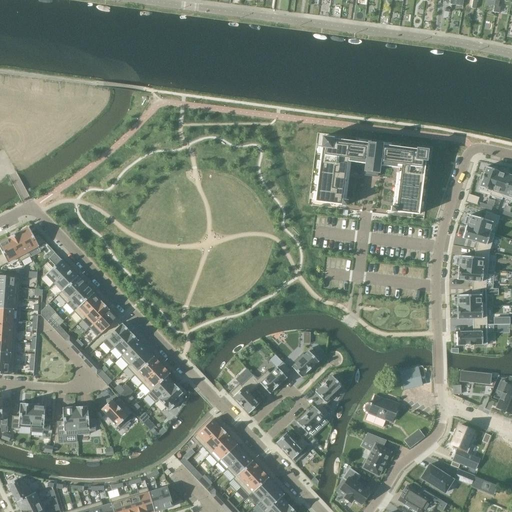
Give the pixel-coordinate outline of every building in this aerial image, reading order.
[(314,200),(314,202),(341,205),(346,206),(346,201),(344,201),(342,201),(347,159),(365,161),(364,171),(364,175),(377,177),(377,173),(378,173),(379,163),(397,165),(398,158),(402,159),(395,208),(394,208),(394,207),(391,207),(390,212),(395,212),(418,215),(425,160),(425,161),(427,150),(417,149),(416,150),(390,146),(390,147),(390,150),(381,148),(382,146),(382,145),(381,145),(367,143),(366,143),(366,144),(367,144),(366,147),(358,146),(358,143),(358,142),(332,139),(322,137),(321,147),(322,148),(322,147),(324,148),(324,154),(320,154),(319,161),(320,161),(323,161),(322,170),(318,169),(317,177),(318,177),(321,177),(320,185),(316,185),(315,192),(316,192),(319,192),(318,201),(314,200)] [(479,187),(478,189),(490,193),(489,195),(498,171),(497,171),(497,170),(488,167),(486,167),(486,168),(484,173),(481,181),(479,187),(479,186),(479,187)] [(498,171),(489,195),(501,199),(509,175),(498,172),(498,171)] [(511,176),(509,175),(501,199),(501,200),(502,197),(511,200),(511,176)] [(466,217),(464,224),(467,225),(466,226),(466,227),(494,235),(494,234),(489,233),(492,223),(497,224),(499,217),(486,213),(484,220),(469,215),(469,216),(469,218),(466,217)] [(28,227),(18,233),(30,256),(31,256),(28,252),(38,246),(45,243),(45,242),(44,243),(38,236),(34,238),(28,227)] [(466,227),(462,238),(463,238),(477,242),(475,250),(488,252),(494,235),(466,227)] [(18,233),(8,238),(20,262),(30,256),(18,233)] [(0,266),(7,263),(17,258),(20,262),(8,238),(0,242),(0,249),(3,255),(0,256),(0,266)] [(457,258),(456,266),(458,266),(458,267),(458,268),(487,270),(488,252),(475,250),(474,257),(459,256),(459,257),(459,258),(457,258)] [(55,265),(45,275),(54,283),(69,268),(61,260),(55,253),(49,258),(55,265)] [(69,268),(54,283),(61,291),(77,276),(69,268)] [(458,268),(457,280),(458,280),(472,281),(472,288),(485,288),(492,289),(493,271),(487,270),(458,268)] [(0,275),(0,286),(20,288),(20,277),(0,275)] [(61,291),(58,295),(66,303),(85,285),(77,276),(61,291)] [(85,285),(66,303),(74,312),(93,293),(85,285)] [(0,286),(0,297),(19,299),(20,288),(0,286)] [(457,298),(454,298),(454,305),(457,305),(457,307),(486,307),(485,288),(472,288),(472,295),(457,295),(457,296),(457,298)] [(93,293),(74,312),(81,320),(101,301),(93,293)] [(0,308),(18,310),(19,299),(0,297),(0,308)] [(101,301),(81,320),(89,328),(109,310),(101,301)] [(486,307),(457,307),(457,319),(458,319),(472,319),(473,325),(486,325),(486,307)] [(0,308),(0,319),(17,321),(17,320),(13,320),(13,310),(18,311),(18,310),(0,308)] [(109,310),(89,328),(97,337),(116,319),(117,318),(109,310)] [(0,319),(0,330),(17,332),(17,321),(0,319)] [(122,323),(102,342),(111,351),(130,332),(122,323)] [(457,332),(456,332),(456,346),(457,346),(457,345),(465,345),(465,346),(473,345),(487,345),(486,325),(473,325),(473,332),(457,332)] [(0,330),(0,341),(16,342),(17,332),(0,330)] [(130,332),(111,351),(114,348),(122,355),(120,357),(138,340),(130,332)] [(138,340),(120,357),(128,365),(126,367),(146,349),(138,340)] [(0,341),(0,352),(15,353),(16,342),(0,341)] [(296,363),(291,367),(301,377),(321,358),(312,348),(304,355),(302,354),(294,361),(296,363)] [(146,349),(126,367),(134,375),(154,357),(146,349)] [(0,352),(0,362),(14,364),(15,353),(0,352)] [(154,357),(134,375),(142,384),(161,365),(154,357)] [(0,362),(0,374),(14,375),(14,364),(0,362)] [(282,362),(276,367),(285,376),(291,371),(282,362)] [(161,365),(142,384),(149,392),(147,394),(147,395),(169,374),(161,365)] [(257,379),(256,380),(260,384),(270,394),(286,378),(285,376),(276,367),(270,374),(267,370),(257,379)] [(418,368),(399,372),(403,389),(422,385),(418,368)] [(246,370),(236,379),(241,385),(251,376),(246,370)] [(461,372),(460,383),(493,386),(494,375),(461,372)] [(169,374),(147,395),(155,403),(174,384),(167,377),(170,374),(169,374)] [(252,375),(246,380),(255,389),(260,384),(256,380),(257,379),(252,375)] [(332,376),(315,392),(325,402),(342,386),(332,376)] [(246,380),(241,385),(249,394),(255,389),(246,380)] [(500,400),(497,407),(511,413),(511,388),(506,386),(507,384),(500,381),(496,390),(502,392),(499,399),(500,400)] [(174,384),(155,403),(159,400),(169,411),(177,403),(174,401),(182,393),(174,384)] [(239,384),(229,394),(248,414),(259,404),(249,394),(241,385),(239,384)] [(460,385),(452,386),(452,395),(461,395),(460,385)] [(366,405),(364,408),(366,411),(368,412),(368,413),(365,419),(383,426),(386,420),(391,422),(397,406),(374,397),(371,405),(368,404),(366,405)] [(111,400),(101,410),(120,430),(131,420),(120,409),(111,400)] [(19,417),(18,429),(19,429),(19,427),(30,427),(30,432),(32,404),(20,403),(19,417)] [(321,403),(315,408),(324,417),(329,412),(321,403)] [(32,404),(30,432),(43,433),(43,431),(44,418),(45,405),(32,404)] [(125,405),(120,409),(131,420),(135,416),(125,405)] [(87,406),(75,407),(77,435),(89,434),(89,432),(88,419),(87,406)] [(75,407),(62,408),(63,421),(64,436),(77,435),(75,407)] [(314,407),(297,423),(306,433),(307,433),(324,417),(315,408),(314,407)] [(213,419),(193,438),(201,446),(221,428),(213,419)] [(459,425),(451,444),(453,445),(452,448),(457,450),(453,458),(465,463),(464,466),(475,470),(479,459),(467,454),(474,434),(472,433),(473,431),(459,425)] [(221,428),(201,446),(209,454),(228,436),(221,428)] [(286,433),(276,443),(295,463),(305,453),(295,443),(286,433)] [(306,433),(301,438),(311,448),(309,446),(315,441),(307,433),(306,433)] [(378,476),(383,466),(383,467),(386,462),(391,452),(382,448),(386,440),(367,433),(364,439),(375,445),(362,468),(378,476)] [(228,436),(209,454),(217,463),(236,444),(228,436)] [(411,437),(405,442),(409,448),(416,443),(411,437)] [(301,438),(295,443),(305,453),(311,448),(301,438)] [(236,444),(217,463),(225,471),(244,453),(236,444)] [(244,453),(225,471),(227,470),(234,477),(232,479),(233,479),(252,461),(244,453)] [(252,461),(233,479),(241,488),(260,469),(252,461)] [(355,483),(360,476),(349,468),(342,478),(346,481),(340,490),(346,494),(344,498),(351,503),(353,499),(360,504),(369,492),(355,483)] [(424,468),(418,480),(444,491),(450,480),(424,468)] [(260,469),(241,488),(248,496),(268,477),(260,469)] [(268,477),(248,496),(249,496),(252,493),(259,500),(256,504),(276,486),(268,477)] [(476,478),(473,486),(484,490),(487,483),(476,478)] [(17,479),(8,484),(16,502),(37,492),(34,493),(21,480),(18,481),(17,479)] [(276,486),(256,504),(263,511),(264,511),(284,494),(276,486)] [(446,504),(447,504),(424,491),(422,494),(407,486),(398,500),(417,511),(432,511),(435,507),(442,511),(446,504)] [(167,487),(157,490),(163,510),(173,507),(172,502),(178,500),(179,501),(180,501),(171,491),(168,491),(167,487)] [(154,511),(147,488),(138,490),(144,511),(154,511)] [(147,488),(154,511),(163,510),(157,490),(149,492),(147,488)] [(129,493),(128,493),(134,511),(144,511),(138,490),(137,491),(138,493),(130,495),(129,493)] [(37,492),(16,502),(18,506),(20,511),(41,501),(37,492)] [(134,511),(128,493),(119,496),(123,511),(134,511)] [(284,494),(264,511),(281,511),(288,505),(281,497),(284,494)] [(123,511),(119,496),(110,499),(113,511),(123,511)] [(101,501),(103,511),(113,511),(110,499),(109,499),(111,503),(103,506),(101,501)] [(41,501),(20,511),(21,511),(39,511),(45,509),(41,501)] [(101,501),(92,504),(93,511),(103,511),(101,501)]
